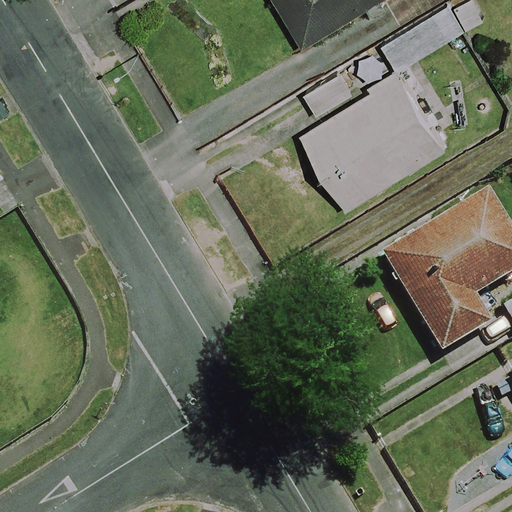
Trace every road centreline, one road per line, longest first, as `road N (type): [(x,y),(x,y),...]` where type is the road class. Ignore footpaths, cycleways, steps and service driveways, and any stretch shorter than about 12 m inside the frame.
road 1 (residential): [(3,0),(238,390)]
road 2 (residential): [(47,511),(238,390)]
road 3 (residential): [(238,390),(311,511)]
